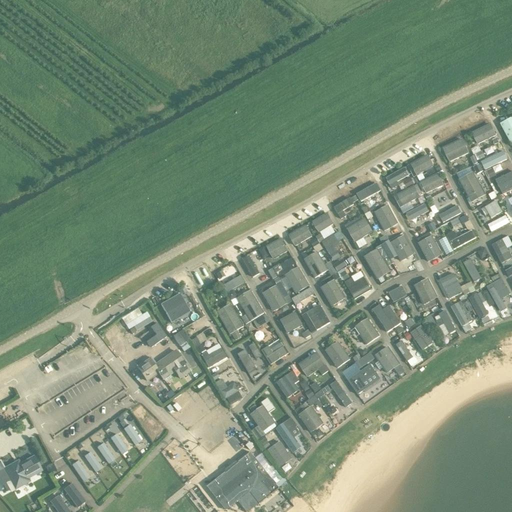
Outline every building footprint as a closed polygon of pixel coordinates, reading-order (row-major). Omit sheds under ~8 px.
[(511,117),(500,124),(511,146),(511,117)] [(496,134),(491,124),(473,132),(478,143),(496,134)] [(468,152),(462,138),(443,147),(449,160),(468,152)] [(481,151),(476,153),(479,160),(485,157),(481,151)] [(485,170),(507,159),(504,152),(481,162),(485,170)] [(427,155),(406,166),(412,176),(432,165),(427,155)] [(478,165),(473,168),(477,175),(482,172),(478,165)] [(404,167),(386,177),(390,184),(409,174),(404,167)] [(493,170),(486,173),(489,179),(495,176),(493,170)] [(511,170),(496,179),(502,192),(511,187),(511,170)] [(485,196),(473,173),(459,180),(471,203),(485,196)] [(443,186),(437,174),(420,182),(426,194),(443,186)] [(411,178),(405,181),(409,187),(414,184),(411,178)] [(381,192),(377,184),(356,195),(361,202),(381,192)] [(393,196),(399,207),(419,196),(413,185),(393,196)] [(350,199),(333,209),(337,215),(353,205),(352,204),(350,200),(350,199)] [(491,216),(502,210),(496,199),(485,206),(491,216)] [(388,205),(375,212),(385,230),(397,223),(388,205)] [(428,212),(425,205),(407,214),(410,221),(428,212)] [(443,222),(461,213),(457,206),(447,212),(445,208),(437,212),(443,222)] [(370,212),(365,215),(368,220),(373,217),(370,212)] [(327,213),(313,222),(319,232),(333,223),(327,213)] [(466,215),(459,219),(462,225),(469,221),(466,215)] [(348,229),(355,241),(372,231),(365,219),(348,229)] [(355,220),(344,226),(346,230),(348,229),(357,224),(355,221),(355,220)] [(433,223),(427,226),(430,231),(436,228),(433,223)] [(295,247),(311,237),(304,226),(288,236),(295,247)] [(476,236),(472,229),(458,237),(454,230),(446,235),(454,248),(476,236)] [(338,231),(333,234),(337,240),(338,242),(343,239),(338,231)] [(321,234),(316,237),(320,242),(322,241),(324,239),(321,234)] [(324,239),(322,241),(335,262),(340,259),(331,244),(337,240),(333,234),(324,239)] [(386,234),(379,238),(382,243),(389,239),(386,234)] [(414,252),(404,234),(391,242),(401,259),(414,252)] [(418,242),(428,260),(441,253),(432,235),(418,242)] [(445,237),(441,240),(448,253),(453,251),(445,237)] [(492,243),(501,261),(511,256),(502,238),(492,243)] [(273,260),(279,257),(279,256),(287,252),(280,239),(266,247),(273,260)] [(316,239),(310,243),(314,248),(319,244),(316,239)] [(482,259),(489,255),(486,248),(478,251),(482,259)] [(391,272),(378,249),(364,258),(377,280),(391,272)] [(325,265),(318,253),(304,261),(315,279),(329,271),(325,265)] [(249,256),(242,260),(253,278),(260,274),(249,256)] [(478,274),(468,256),(462,260),(471,278),(478,274)] [(331,262),(325,265),(329,271),(331,276),(337,273),(331,262)] [(280,264),(273,268),(276,274),(283,270),(280,264)] [(299,268),(285,276),(296,294),(310,286),(299,268)] [(272,269),(268,272),(273,280),(277,278),(272,269)] [(222,271),(216,274),(219,279),(225,276),(222,271)] [(345,272),(341,274),(345,281),(349,279),(345,272)] [(440,279),(449,297),(463,291),(454,272),(440,279)] [(337,273),(332,276),(334,279),(335,281),(340,278),(337,273)] [(499,274),(491,278),(493,283),(501,278),(499,274)] [(241,276),(223,286),(226,292),(244,283),(241,276)] [(364,277),(355,283),(352,279),(345,283),(355,300),(371,290),(364,277)] [(501,278),(486,287),(500,312),(506,309),(501,300),(510,295),(501,278)] [(335,281),(334,279),(321,287),(331,305),(345,297),(335,281)] [(424,305),(438,298),(428,279),(414,286),(424,305)] [(273,281),(260,288),(273,311),(286,303),(273,281)] [(183,286),(177,290),(179,294),(180,295),(186,292),(183,286)] [(401,287),(388,294),(393,303),(406,296),(401,287)] [(233,291),(227,294),(230,301),(236,297),(233,291)] [(264,314),(251,291),(237,299),(247,315),(251,322),(264,314)] [(480,320),(489,315),(483,304),(486,302),(481,293),(478,295),(477,294),(469,299),(471,303),(480,320)] [(483,295),(487,302),(492,299),(488,293),(487,293),(483,295)] [(171,322),(190,312),(180,295),(179,294),(161,304),(171,322)] [(300,294),(292,299),(295,305),(304,300),(300,294)] [(451,307),(462,327),(472,321),(465,308),(464,305),(462,301),(461,302),(451,307)] [(244,327),(230,305),(217,313),(230,335),(232,334),(236,341),(241,338),(237,332),(244,327)] [(330,322),(320,305),(307,313),(317,330),(330,322)] [(379,305),(373,309),(387,332),(399,324),(388,307),(382,311),(379,305)] [(439,327),(444,324),(450,334),(456,331),(445,311),(439,315),(441,319),(436,322),(439,327)] [(296,313),(281,321),(288,333),(303,325),(296,313)] [(247,315),(241,319),(245,325),(251,322),(247,315)] [(265,315),(254,323),(258,329),(269,322),(265,315)] [(134,328),(130,330),(132,334),(136,332),(136,331),(152,322),(149,317),(133,327),(134,328)] [(366,346),(379,337),(367,319),(355,328),(366,346)] [(410,319),(405,323),(409,328),(414,324),(410,319)] [(147,342),(151,348),(168,336),(158,322),(151,326),(157,334),(147,342)] [(410,332),(422,349),(433,342),(421,325),(410,332)] [(308,331),(302,334),(305,339),(311,335),(308,331)] [(196,338),(191,341),(195,348),(200,345),(196,338)] [(396,344),(407,360),(413,356),(402,340),(396,344)] [(326,350),(337,367),(350,358),(338,341),(326,350)] [(187,342),(180,347),(183,352),(190,347),(187,342)] [(254,344),(249,347),(252,353),(257,349),(254,344)] [(271,363),(289,352),(284,345),(273,352),(268,346),(262,350),(271,363)] [(380,346),(372,352),(374,356),(383,350),(380,346)] [(400,364),(388,346),(374,356),(386,373),(400,364)] [(209,368),(227,357),(224,351),(211,359),(207,352),(202,355),(209,368)] [(245,351),(237,355),(249,374),(256,370),(245,351)] [(138,368),(147,381),(155,376),(154,375),(158,372),(163,380),(174,372),(179,379),(189,372),(175,352),(154,366),(149,360),(138,368)] [(319,370),(322,376),(329,371),(316,353),(298,365),(308,378),(319,370)] [(370,353),(355,364),(359,370),(374,360),(370,353)] [(370,366),(348,381),(358,395),(380,380),(370,366)] [(299,382),(292,372),(276,383),(287,399),(299,391),(294,385),(299,382)] [(352,402),(337,380),(330,384),(346,406),(352,402)] [(222,381),(216,384),(221,392),(227,389),(222,381)] [(315,383),(310,387),(315,393),(320,390),(315,383)] [(227,389),(221,392),(226,400),(227,399),(230,405),(242,398),(238,391),(241,389),(241,386),(240,384),(238,384),(235,386),(234,385),(227,389)] [(328,386),(321,390),(324,395),(331,390),(328,386)] [(311,390),(305,394),(310,400),(315,396),(311,390)] [(310,400),(308,401),(311,405),(318,400),(315,396),(310,400)] [(275,423),(263,406),(250,415),(263,432),(275,423)] [(323,422),(311,406),(309,407),(304,411),(298,415),(310,431),(323,422)] [(122,416),(118,419),(120,423),(119,423),(124,430),(127,427),(123,421),(125,420),(122,416)] [(285,424),(277,429),(291,450),(299,445),(295,438),(290,431),(285,424)] [(259,430),(254,434),(258,440),(264,436),(259,430)] [(122,454),(129,450),(118,433),(112,438),(122,454)] [(265,437),(259,441),(262,445),(267,441),(265,437)] [(267,449),(279,466),(292,457),(280,440),(267,449)] [(267,441),(262,445),(265,450),(270,446),(267,441)] [(98,447),(111,468),(118,464),(105,443),(98,447)] [(96,473),(103,469),(92,451),(85,455),(96,473)] [(225,473),(207,487),(226,510),(237,501),(245,511),(247,511),(278,488),(260,464),(255,468),(246,456),(238,462),(238,466),(228,473),(225,473)] [(0,461),(0,460),(0,479),(3,485),(11,481),(16,489),(23,485),(22,482),(42,471),(34,457),(21,464),(19,461),(5,469),(0,461)] [(73,464),(83,481),(90,478),(80,460),(73,464)] [(53,464),(46,468),(49,474),(56,470),(53,464)] [(73,483),(64,489),(78,508),(86,502),(73,483)] [(70,511),(60,495),(51,500),(57,511),(70,511)]
